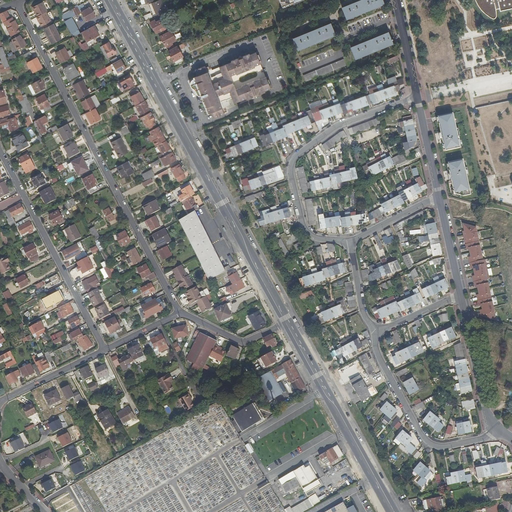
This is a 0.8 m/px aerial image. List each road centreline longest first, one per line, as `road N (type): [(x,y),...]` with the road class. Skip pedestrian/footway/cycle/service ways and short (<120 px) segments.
road 1 (primary): [(110,0),(286,321)]
road 2 (residential): [(179,313),(17,1)]
road 3 (residential): [(104,349),(0,150)]
road 4 (primary): [(286,321),(394,511)]
road 5 (residential): [(374,333),(427,440),(443,444),(497,431)]
road 6 (residential): [(342,122),(289,169),(304,227),(350,240)]
road 7 (residential): [(497,431),(458,294)]
